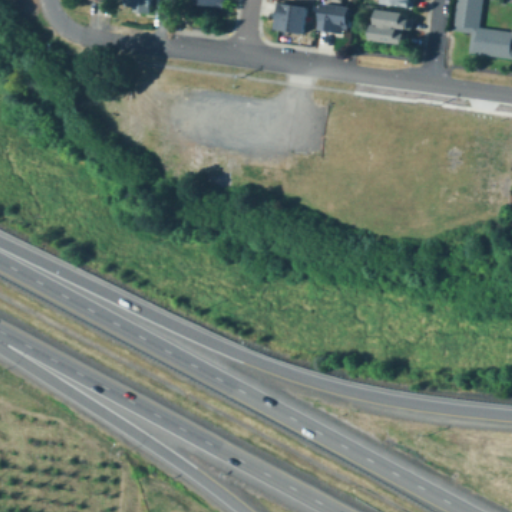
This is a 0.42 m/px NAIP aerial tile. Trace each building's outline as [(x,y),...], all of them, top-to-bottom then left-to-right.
[(151,0),(151,12),(132,11),(132,0),(151,0)] [(225,0),(224,8),(197,3),(197,0),(225,0)] [(485,0),(481,26),(511,30),(511,58),(471,52),(474,33),(451,30),(456,0),(485,0)] [(309,8),(306,32),(276,27),(280,3),(309,8)] [(350,8),(345,34),(321,29),(326,4),(350,8)] [(410,13),(407,44),(376,41),(380,10),(410,13)]
